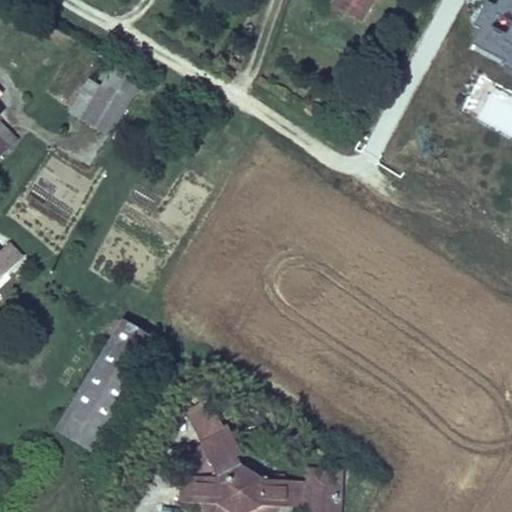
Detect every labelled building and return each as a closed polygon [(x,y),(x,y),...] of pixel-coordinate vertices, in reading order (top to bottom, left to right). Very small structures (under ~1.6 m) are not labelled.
[(368,7),(354,0),(332,0),(331,2),(361,19),(368,7)] [(511,0),(483,0),(477,11),(483,15),(475,30),(507,48),(505,53),(511,56),(511,0)] [(107,136),(137,86),(109,69),(79,120),(107,136)] [(511,132),(511,105),(486,92),(475,114),(511,132)] [(5,138),(13,129),(0,116),(0,160),(13,146),(5,138)] [(0,278),(23,256),(9,241),(0,249),(0,278)] [(159,343),(121,319),(53,429),(91,452),(159,343)] [(211,467),(201,482),(216,482),(243,467),(225,436),(202,448),(211,467)] [(216,482),(201,482),(184,481),(184,511),(207,511),(223,511),(264,511),(267,511),(281,511),(299,511),(300,508),(309,509),(308,511),(339,511),(340,481),(311,480),(311,484),(301,484),(301,482),(269,481),(243,467),(216,482)]
